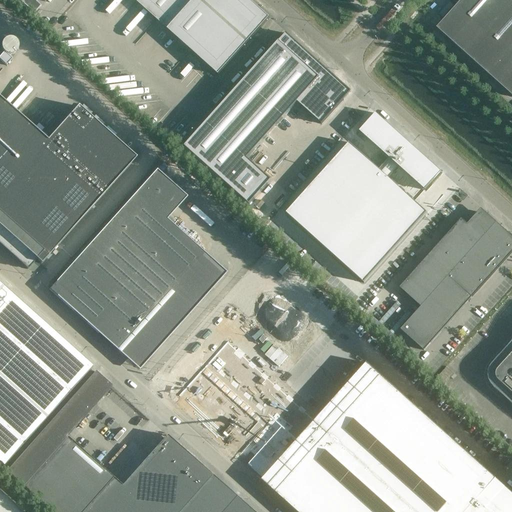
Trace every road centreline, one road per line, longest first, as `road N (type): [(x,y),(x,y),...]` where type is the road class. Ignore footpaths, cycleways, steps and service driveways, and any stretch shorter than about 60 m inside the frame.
road 1 (unknown): [(229,468),(313,372),(354,349),(511,487)]
road 2 (unclassified): [(0,264),(278,511)]
road 3 (unclassified): [(511,212),(345,62)]
